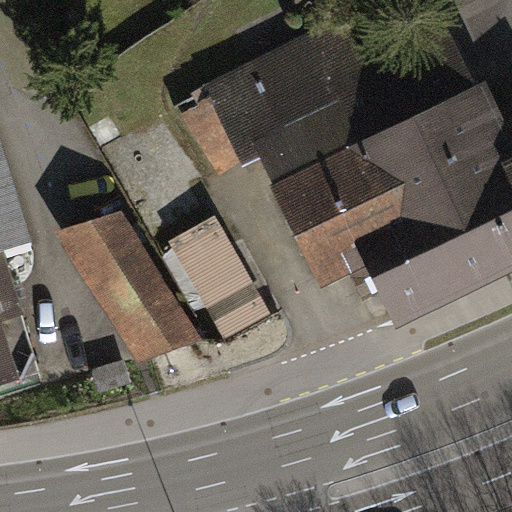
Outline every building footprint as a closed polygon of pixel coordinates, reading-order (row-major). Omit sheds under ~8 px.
[(311,38),(187,103),(217,159),(341,95),(311,38)] [(511,141),(481,77),(280,175),(328,273),(365,255),(395,317),(511,260),(511,141)] [(121,215),(60,233),(142,364),(203,341),(121,215)] [(214,221),(174,242),(226,337),(266,316),(214,221)] [(0,381),(29,372),(0,290),(0,381)]
